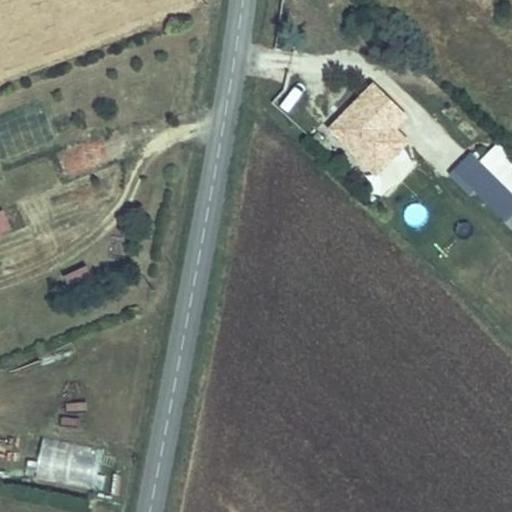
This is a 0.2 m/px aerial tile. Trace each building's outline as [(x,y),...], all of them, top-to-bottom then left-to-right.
[(343,107),(377,140),(392,126),(358,93),(343,107)] [(329,120),(363,152),(377,140),(343,107),(329,120)] [(381,141),(365,166),(380,176),(396,151),(381,141)] [(511,191),(471,151),(454,167),(511,223),(511,191)] [(414,205),(408,221),(424,226),(429,210),(414,205)] [(0,234),(11,229),(1,208),(0,209),(0,234)] [(64,271),(68,288),(93,281),(88,264),(64,271)] [(99,489),(102,443),(39,439),(36,485),(99,489)]
